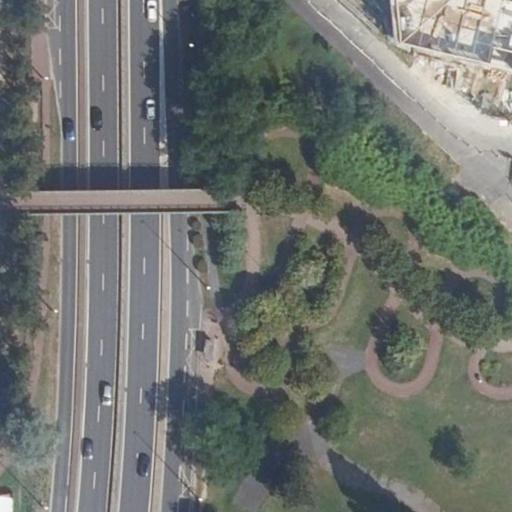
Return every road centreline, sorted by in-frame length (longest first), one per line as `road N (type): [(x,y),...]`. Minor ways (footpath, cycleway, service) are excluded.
road 1 (primary): [(167,511),(178,283),(166,0)]
road 2 (primary): [(103,0),(102,343),(91,511)]
road 3 (primary): [(132,511),(143,335),(143,0)]
road 4 (primary): [(67,0),(67,353),(58,511)]
road 5 (residential): [(511,134),(476,125),(319,0)]
